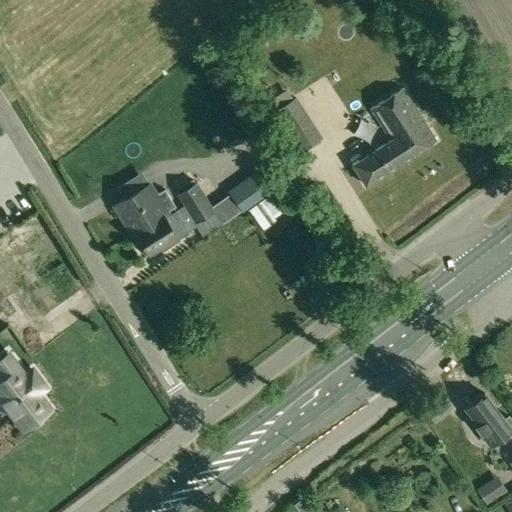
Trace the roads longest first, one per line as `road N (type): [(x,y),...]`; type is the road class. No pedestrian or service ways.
road 1 (primary): [(166,511),(493,261)]
road 2 (unclassified): [(196,424),(0,108)]
road 3 (unclassified): [(511,307),(245,511)]
road 4 (unclassified): [(196,424),(460,222)]
road 5 (unclassified): [(83,511),(196,424)]
